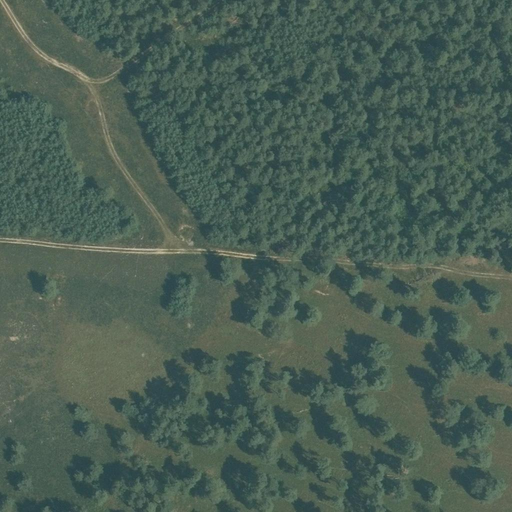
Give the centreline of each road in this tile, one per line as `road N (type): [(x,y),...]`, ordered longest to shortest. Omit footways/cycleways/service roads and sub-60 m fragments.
road 1 (track): [(0,239),(511,279)]
road 2 (track): [(173,251),(111,152),(91,86),(42,55),(1,0)]
road 3 (track): [(91,86),(218,0)]
